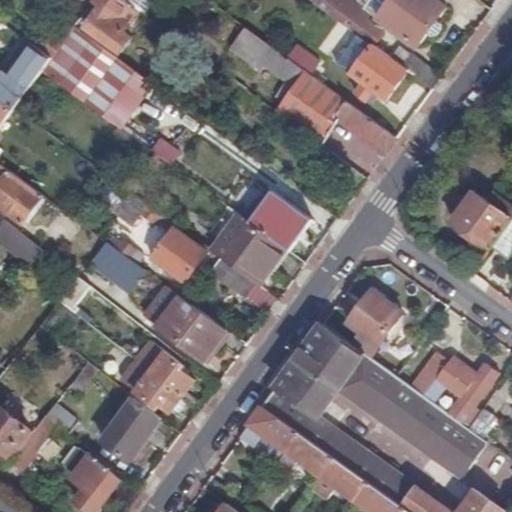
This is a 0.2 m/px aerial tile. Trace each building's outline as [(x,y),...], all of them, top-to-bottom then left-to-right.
[(54,0),(81,20),(95,2),(95,0),(54,0)] [(121,0),(95,0),(95,2),(100,5),(93,16),(96,18),(87,30),(121,55),(133,39),(125,33),(130,26),(121,19),(130,6),(121,0)] [(352,0),(319,0),(316,4),(357,34),(376,48),(387,33),(377,25),(371,21),(374,16),(352,0)] [(436,0),(395,0),(395,1),(440,34),(443,31),(441,26),(439,23),(449,9),(436,0)] [(440,34),(395,1),(380,21),(419,50),(429,36),(432,39),(437,37),(440,34)] [(76,28),(52,60),(43,72),(121,129),(154,85),(76,28)] [(2,81),(0,83),(0,101),(14,112),(17,108),(43,72),(52,60),(34,47),(8,85),(2,81)] [(380,51),(376,48),(354,78),(366,86),(359,96),(374,107),(381,97),(389,103),(410,73),(393,60),(380,51)] [(393,60),(410,73),(436,91),(445,79),(414,57),(407,55),(401,50),(393,60)] [(289,59),(277,51),(271,61),(282,70),(289,59)] [(289,59),(282,70),(292,77),(295,74),(305,80),(279,115),(324,147),(325,149),(341,122),(388,156),(400,140),(322,83),(289,59)] [(0,101),(0,131),(14,112),(0,101)] [(361,193),(370,181),(325,149),(324,147),(314,160),(361,193)] [(170,154),(165,161),(173,167),(178,160),(170,154)] [(45,197),(10,172),(2,184),(0,182),(0,206),(25,224),(45,197)] [(457,221),(494,248),(511,223),(511,217),(477,193),(457,221)] [(256,227),(292,253),(316,220),(286,198),(267,223),(262,219),(256,227)] [(180,227),(150,205),(143,214),(157,224),(158,223),(172,233),(153,260),(186,285),(208,254),(177,232),(180,227)] [(265,289),(292,253),(256,227),(246,219),(219,255),(259,284),(265,289)] [(0,231),(39,262),(46,252),(6,221),(0,229),(0,231)] [(511,223),(494,248),(511,261),(511,259),(511,223)] [(117,249),(130,259),(137,250),(123,241),(117,249)] [(132,292),(147,271),(130,259),(117,249),(108,243),(93,264),(132,292)] [(74,313),(93,288),(81,279),(62,303),(74,313)] [(272,315),(282,301),(265,289),(259,284),(248,298),(272,315)] [(356,348),(373,360),(406,315),(375,293),(351,326),(365,336),(356,348)] [(206,362),(229,331),(183,298),(161,329),(206,362)] [(43,328),(45,325),(29,313),(0,349),(0,364),(9,371),(30,344),(43,328)] [(413,511),(511,511),(511,459),(466,426),(413,389),(373,360),(356,348),(326,326),(299,363),(267,407),(303,433),(338,458),(373,483),(409,509),(413,511)] [(64,344),(43,328),(30,344),(51,359),(64,344)] [(139,362),(186,398),(198,382),(185,372),(188,368),(154,342),(139,362)] [(413,389),(466,426),(502,374),(488,364),(480,376),(455,359),(452,363),(439,353),(413,389)] [(173,415),(186,398),(139,362),(123,383),(157,408),(160,404),(173,415)] [(131,462),(163,419),(138,400),(106,443),(131,462)] [(0,448),(11,457),(32,431),(2,407),(2,409),(0,407),(0,448)] [(303,433),(267,407),(246,434),(262,445),(267,437),(289,453),(303,433)] [(25,473),(61,428),(49,418),(13,464),(25,473)] [(338,458),(303,433),(289,453),(302,461),(324,477),(338,458)] [(262,445),(246,434),(243,439),(258,450),(262,445)] [(103,511),(102,508),(123,483),(80,451),(66,469),(77,477),(79,483),(87,490),(77,502),(87,510),(88,511),(103,511)] [(302,461),(289,453),(282,463),(294,472),(302,461)] [(373,483),(338,458),(324,477),(316,490),(330,500),(339,488),(359,502),(373,483)] [(372,511),(406,511),(409,509),(373,483),(359,502),(372,511)]
